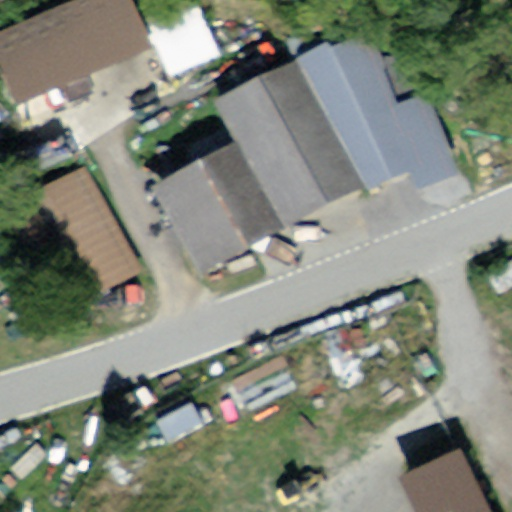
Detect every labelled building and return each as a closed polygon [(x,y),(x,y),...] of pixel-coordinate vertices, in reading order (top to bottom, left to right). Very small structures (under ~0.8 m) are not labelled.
[(122,0),(96,0),(0,40),(0,65),(19,111),(147,57),(122,0)] [(207,4),(152,30),(177,84),(233,58),(207,4)] [(367,53),(313,77),(368,198),(409,180),(419,203),(470,180),(433,99),(396,116),(367,53)] [(296,58),(215,101),(237,144),(287,240),(368,198),(313,77),(296,58)] [(287,240),(237,144),(148,195),(200,285),(287,240)] [(506,511),(475,450),(416,480),(432,511),(506,511)]
